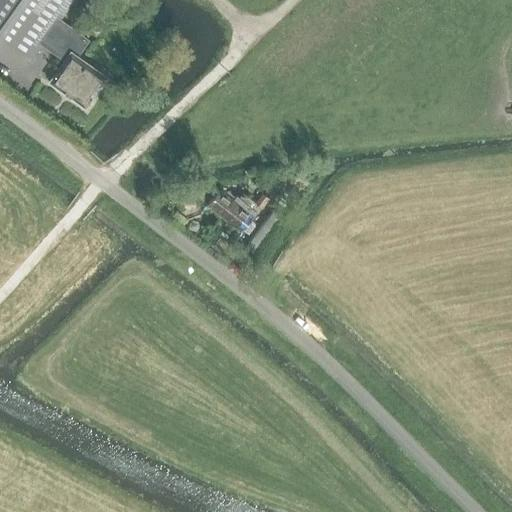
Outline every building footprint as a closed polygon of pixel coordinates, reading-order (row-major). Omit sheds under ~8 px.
[(0,0),(0,39),(31,61),(42,45),(64,61),(48,83),(85,108),(106,77),(77,57),(88,41),(59,20),(73,0),(0,0)] [(206,206),(239,233),(252,216),(259,208),(261,209),(269,199),(261,193),(254,202),(235,187),(220,191),(219,190),(206,206)] [(257,247),(285,203),(275,197),(247,241),(257,247)] [(189,225),(188,229),(191,232),(195,232),(198,229),(198,225),(196,222),(192,222),(189,225)] [(228,244),(219,238),(215,243),(224,250),(228,244)]
